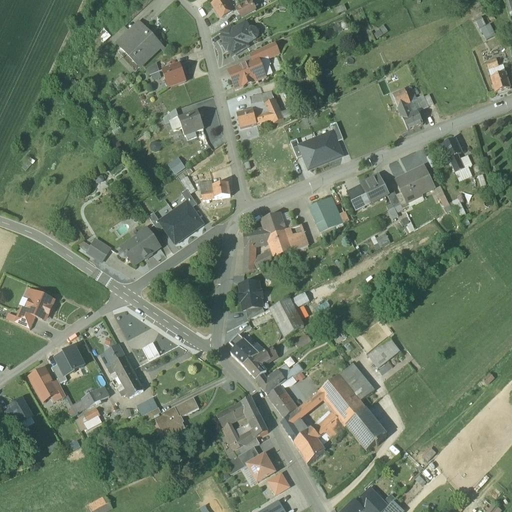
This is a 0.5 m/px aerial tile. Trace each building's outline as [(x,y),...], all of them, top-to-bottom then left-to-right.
[(232,13),(224,0),(222,0),(219,2),(216,2),(215,3),(214,5),(212,6),(220,20),(232,13)] [(250,3),(236,11),(242,20),(255,12),(250,3)] [(349,21),(345,20),(342,23),(341,27),(343,30),(346,32),(349,31),(351,28),(352,25),(351,23),(349,21)] [(483,20),(477,23),(479,28),(486,26),(483,20)] [(139,25),(130,34),(134,38),(143,29),(139,25)] [(222,39),(232,57),(247,48),(246,46),(246,44),(251,41),(253,41),(255,40),(257,38),(257,35),(256,33),(254,31),(251,30),(249,31),(245,25),(235,31),(222,39)] [(388,33),(383,25),(378,28),(380,31),(374,35),(377,39),(382,35),(383,37),(388,33)] [(232,26),(219,34),(222,39),(235,31),(232,26)] [(494,37),(489,27),(482,30),(487,40),(494,37)] [(159,49),(142,31),(144,30),(143,29),(134,38),(130,34),(117,45),(139,68),(161,48),(160,47),(159,49)] [(117,43),(109,35),(96,48),(104,56),(117,43)] [(274,45),(250,55),(253,62),(258,60),(258,62),(268,58),(268,60),(279,55),(274,45)] [(268,58),(258,62),(262,70),(269,67),(270,65),(268,60),(268,58)] [(253,62),(228,72),(235,91),(243,87),(244,88),(252,84),(265,79),(262,70),(258,62),(258,60),(253,62)] [(496,60),(486,63),(488,71),(498,68),(496,60)] [(159,73),(156,64),(145,71),(147,77),(159,73)] [(323,68),(317,64),(313,71),(319,75),(323,68)] [(180,65),(162,72),(168,89),(186,83),(180,65)] [(269,67),(262,70),(265,79),(271,76),(272,74),(269,67)] [(505,74),(490,79),(495,94),(510,90),(505,74)] [(404,92),(392,97),(398,110),(406,106),(410,105),(404,92)] [(271,93),(249,99),(251,107),(263,104),(264,106),(274,101),(271,93)] [(264,106),(268,115),(271,122),(273,126),(284,121),(283,120),(283,121),(281,115),(274,101),(264,106)] [(417,113),(410,116),(406,106),(398,110),(407,132),(423,125),(417,113)] [(162,120),(165,126),(170,124),(179,121),(178,120),(175,111),(162,120)] [(253,111),(236,115),(240,130),(256,126),(255,118),(253,111)] [(289,111),(281,115),(283,121),(283,120),(291,117),(289,111)] [(196,114),(178,120),(179,121),(170,124),(173,132),(181,129),(184,137),(202,131),(196,114)] [(268,115),(255,118),(256,126),(271,122),(268,115)] [(333,132),(337,142),(343,140),(336,125),(330,127),(332,133),(333,132)] [(308,172),(343,158),(337,142),(333,132),(332,133),(299,146),(298,146),(303,158),(308,172)] [(303,158),(298,146),(299,146),(297,141),(290,143),(297,160),(303,158)] [(455,142),(442,147),(448,161),(449,160),(455,174),(464,170),(457,157),(461,155),(455,142)] [(437,167),(431,156),(426,159),(431,169),(437,167)] [(168,165),(174,175),(184,169),(178,159),(168,165)] [(433,188),(423,168),(409,175),(410,176),(396,183),(401,194),(406,203),(420,196),(420,194),(433,188)] [(378,177),(361,185),(362,188),(370,204),(387,196),(387,195),(378,177)] [(228,185),(213,188),(213,192),(214,200),(230,198),(228,185)] [(356,211),(370,204),(362,188),(348,194),(356,211)] [(187,203),(192,210),(197,206),(187,192),(182,195),(187,203)] [(213,192),(201,194),(202,202),(214,200),(213,192)] [(393,192),(387,195),(387,196),(393,210),(400,206),(396,197),(393,192)] [(401,194),(396,197),(400,206),(402,211),(409,207),(406,203),(401,194)] [(449,207),(444,197),(439,200),(444,209),(449,207)] [(331,199),(309,209),(320,235),(343,225),(341,221),(339,216),(331,199)] [(192,210),(187,203),(173,213),(189,236),(203,226),(192,210)] [(189,236),(173,213),(159,222),(164,230),(175,245),(189,236)] [(158,233),(164,230),(159,222),(154,214),(148,218),(158,233)] [(280,217),(261,223),(264,231),(266,239),(286,233),(286,232),(280,217)] [(405,229),(412,225),(408,218),(401,221),(405,229)] [(300,227),(286,232),(286,233),(292,255),(308,248),(300,227)] [(147,231),(121,249),(122,251),(121,252),(120,253),(119,255),(120,256),(120,258),(122,258),(123,259),(125,259),(127,257),(132,265),(136,265),(144,260),(144,261),(151,255),(157,250),(158,246),(147,231)] [(264,231),(243,234),(244,249),(254,248),(258,247),(267,246),(266,239),(264,231)] [(286,233),(266,239),(267,246),(269,245),(271,252),(274,261),(275,261),(292,255),(286,233)] [(389,244),(385,235),(376,240),(381,249),(389,244)] [(110,250),(95,241),(87,254),(102,263),(110,250)] [(254,248),(244,249),(244,276),(245,276),(254,271),(254,262),(254,248)] [(271,252),(256,259),(256,262),(254,262),(254,271),(274,261),(271,252)] [(258,284),(239,287),(241,295),(239,296),(240,304),(242,303),(243,312),(246,311),(262,309),(261,301),(263,300),(261,292),(259,293),(258,284)] [(298,308),(311,303),(306,293),(294,299),(298,308)] [(52,303),(36,295),(33,303),(30,302),(26,311),(25,314),(35,318),(43,322),(46,315),(48,315),(50,310),(49,310),(52,303)] [(289,301),(284,305),(270,311),(285,340),(304,329),(289,301)] [(35,318),(25,314),(26,311),(20,309),(13,324),(29,331),(35,318)] [(262,309),(246,311),(247,320),(248,322),(264,314),(262,309)] [(238,336),(230,345),(236,350),(244,342),(238,336)] [(306,337),(295,345),(299,351),(311,343),(308,338),(306,337)] [(398,354),(388,341),(368,357),(378,369),(398,354)] [(259,357),(244,342),(236,350),(231,355),(243,367),(251,362),(259,357)] [(143,350),(149,362),(159,356),(153,344),(143,350)] [(118,346),(105,354),(108,360),(121,353),(118,346)] [(84,367),(74,348),(64,354),(64,355),(55,360),(58,366),(65,378),(75,373),(74,372),(84,367)] [(271,350),(265,354),(270,361),(275,358),(271,350)] [(132,371),(121,353),(108,360),(112,367),(115,373),(118,379),(132,371)] [(259,357),(251,362),(243,367),(250,374),(257,370),(260,368),(270,361),(265,354),(260,356),(259,357)] [(65,378),(58,366),(51,370),(58,382),(59,385),(67,381),(65,378)] [(285,366),(278,372),(286,383),(291,380),(292,379),(293,379),(302,373),(303,372),(299,366),(290,373),(285,366)] [(354,397),(359,403),(373,392),(353,366),(338,378),(354,397)] [(112,367),(107,370),(110,376),(115,373),(112,367)] [(257,370),(250,374),(255,382),(263,377),(263,376),(262,376),(260,373),(257,370)] [(52,385),(44,371),(30,379),(43,403),(56,396),(58,395),(52,385)] [(119,380),(113,383),(116,389),(122,386),(125,391),(127,395),(130,399),(143,392),(132,371),(118,379),(119,380)] [(266,381),(259,386),(267,397),(286,383),(278,372),(266,381)] [(263,377),(255,382),(259,386),(266,381),(263,377)] [(338,378),(319,394),(324,401),(335,414),(354,397),(338,378)] [(59,385),(58,382),(52,385),(58,395),(56,396),(59,402),(66,398),(59,385)] [(104,389),(83,401),(87,410),(108,398),(104,389)] [(296,411),(279,389),(267,398),(284,420),(296,411)] [(319,394),(288,419),(293,426),(324,401),(319,394)] [(354,397),(335,414),(346,428),(366,412),(359,403),(354,397)] [(161,415),(154,419),(154,420),(155,422),(156,421),(157,420),(162,431),(167,429),(171,437),(174,436),(177,442),(185,438),(181,432),(185,430),(180,419),(199,410),(193,399),(161,415)] [(251,400),(231,410),(236,421),(247,416),(251,424),(261,420),(251,400)] [(31,418),(22,401),(8,409),(10,411),(15,422),(18,426),(31,418)] [(158,409),(142,418),(145,424),(154,420),(154,419),(161,415),(158,409)] [(231,410),(216,417),(226,437),(232,433),(228,426),(231,424),(231,423),(236,421),(231,410)] [(15,422),(10,411),(4,414),(10,425),(15,422)] [(366,412),(346,428),(367,453),(371,450),(377,445),(386,437),(366,412)] [(98,417),(95,418),(92,413),(81,419),(87,431),(101,424),(98,417)] [(293,426),(288,419),(281,425),(294,445),(301,439),(293,426)] [(251,424),(254,431),(251,433),(255,440),(256,440),(268,434),(261,420),(251,424)] [(328,421),(315,434),(320,439),(325,434),(330,429),(333,426),(328,421)] [(333,426),(330,429),(336,435),(343,428),(338,421),(333,426)] [(294,445),(293,446),(301,456),(316,443),(320,439),(315,434),(311,429),(301,439),(294,445)] [(330,429),(325,434),(330,440),(336,435),(330,429)] [(243,448),(238,439),(235,440),(232,433),(226,437),(234,453),(243,448)] [(251,433),(238,439),(243,448),(244,447),(255,440),(251,433)] [(255,440),(244,447),(247,452),(254,448),(259,445),(256,440),(255,440)] [(47,446),(49,452),(58,449),(56,443),(47,446)] [(316,443),(301,456),(307,467),(324,454),(316,443)] [(381,449),(377,445),(371,450),(375,454),(381,449)] [(247,452),(238,457),(245,469),(248,467),(247,467),(260,459),(254,448),(247,452)] [(387,465),(395,457),(390,451),(381,459),(387,465)] [(260,459),(247,467),(248,467),(257,484),(275,474),(265,457),(260,459)] [(281,477),(268,485),(276,498),(289,490),(281,477)] [(383,504),(370,491),(356,502),(357,503),(363,511),(384,511),(387,509),(383,504)] [(391,496),(383,504),(387,509),(391,505),(395,500),(391,496)] [(103,497),(89,505),(92,511),(108,511),(114,510),(111,503),(107,505),(103,497)] [(262,511),(283,511),(278,503),(262,511)] [(357,503),(346,511),(361,511),(363,511),(357,503)]
